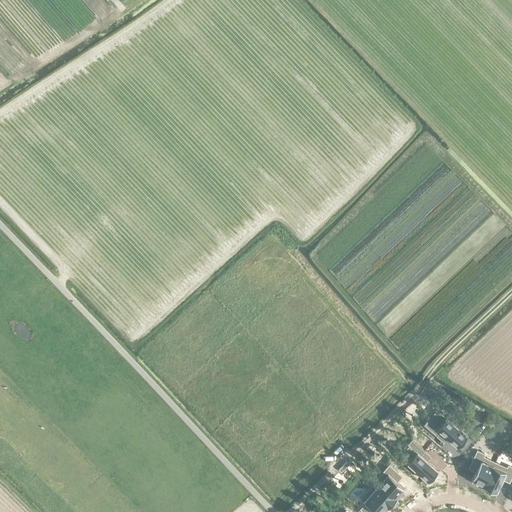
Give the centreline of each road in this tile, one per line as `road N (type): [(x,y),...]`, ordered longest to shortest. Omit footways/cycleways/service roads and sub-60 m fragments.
road 1 (unclassified): [(273,511),(0,224)]
road 2 (track): [(288,511),(511,287)]
road 3 (track): [(0,89),(137,0)]
